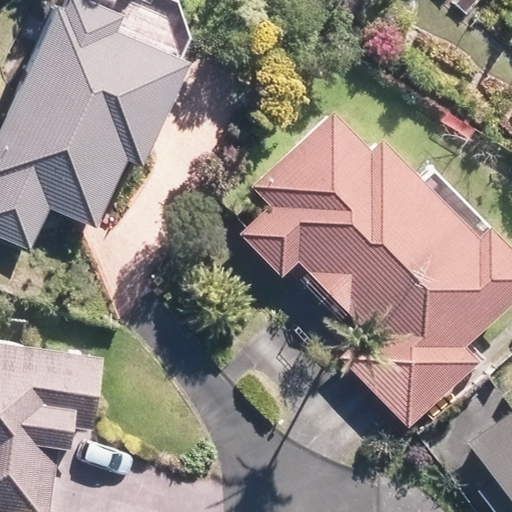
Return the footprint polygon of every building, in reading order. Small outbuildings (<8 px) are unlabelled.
[(124,7),(108,0),(53,0),(0,129),(0,233),(26,244),(46,196),(93,215),(123,141),(149,151),(187,59),(115,29),(124,7)] [(203,0),(243,27),(260,0),(203,0)] [(511,286),(511,249),(428,160),(411,177),(338,99),(246,186),(263,204),(234,232),(280,280),(302,259),(364,325),(335,353),(403,425),(480,353),(462,334),(511,286)] [(106,347),(0,336),(0,511),(9,511),(45,511),(51,452),(66,454),(71,412),(99,415),(106,347)] [(511,511),(511,409),(473,441),(505,479),(485,495),(499,511),(511,511)]
